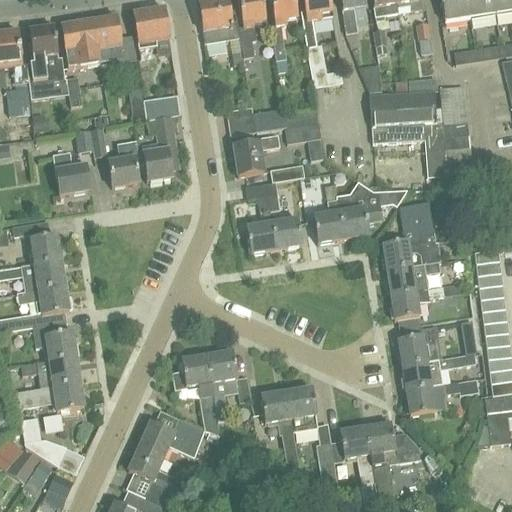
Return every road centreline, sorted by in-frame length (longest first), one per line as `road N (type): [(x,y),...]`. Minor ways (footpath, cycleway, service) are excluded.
road 1 (residential): [(180,298),(211,199),(179,0)]
road 2 (residential): [(81,511),(180,298)]
road 3 (residential): [(374,371),(334,367),(180,298)]
